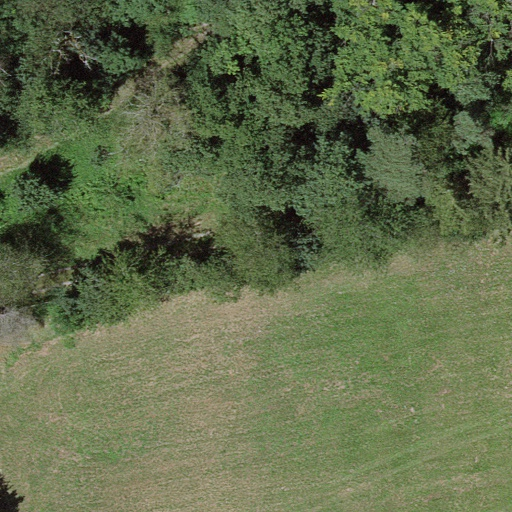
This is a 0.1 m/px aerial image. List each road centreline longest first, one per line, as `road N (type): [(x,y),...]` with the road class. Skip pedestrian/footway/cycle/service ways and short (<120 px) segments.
road 1 (track): [(0,294),(202,243),(511,190)]
road 2 (track): [(0,156),(70,126),(247,0)]
